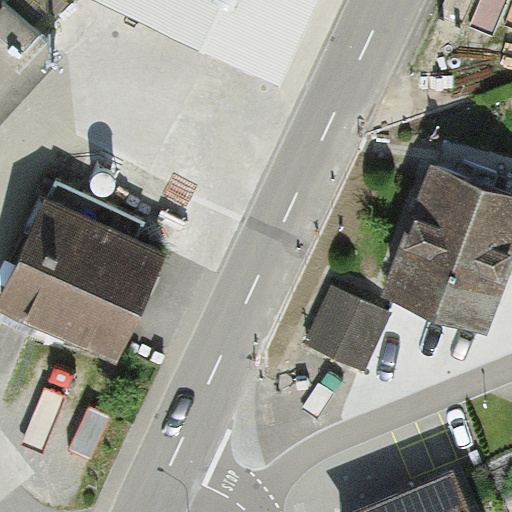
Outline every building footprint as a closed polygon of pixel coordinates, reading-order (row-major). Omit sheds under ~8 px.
[(116,0),(280,79),(315,0),(116,0)] [(0,100),(52,44),(6,3),(0,9),(0,100)] [(511,244),(511,194),(438,167),(395,283),(485,317),(511,244)] [(146,219),(59,179),(5,295),(117,347),(161,251),(136,240),(146,219)] [(390,311),(336,286),(309,341),(364,367),(390,311)] [(463,511),(448,477),(369,511),(463,511)]
